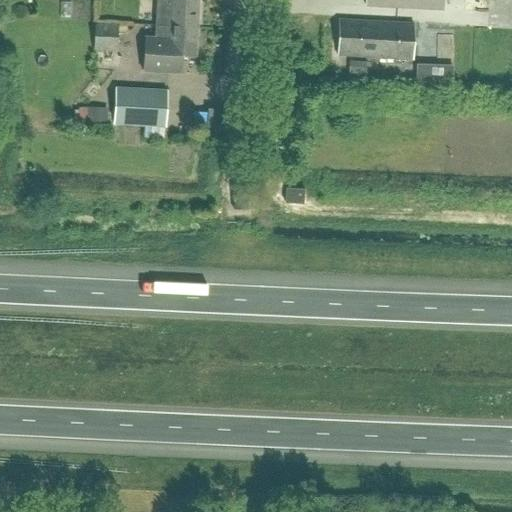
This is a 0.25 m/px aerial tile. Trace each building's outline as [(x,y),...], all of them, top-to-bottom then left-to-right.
[(155,0),(154,25),(196,28),(197,0),(155,0)] [(412,24),(338,20),(336,56),(410,60),(412,24)] [(93,24),(92,51),(117,52),(118,25),(93,24)] [(196,28),(154,25),(153,37),(143,36),(141,71),(182,73),(183,55),(194,56),(196,28)] [(451,58),(454,36),(443,35),(440,57),(451,58)] [(114,83),(115,68),(94,68),(93,83),(114,83)] [(164,128),(166,92),(114,89),(112,125),(164,128)]
